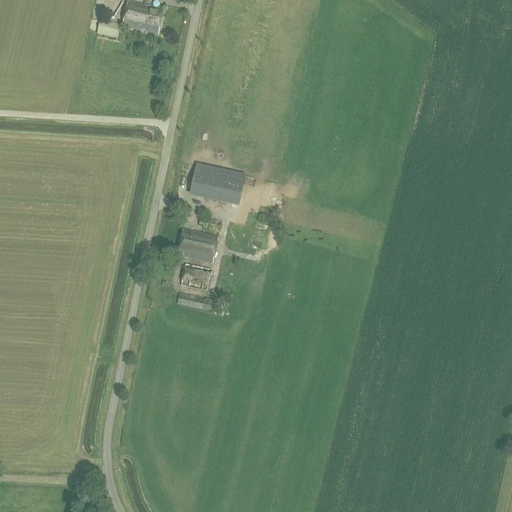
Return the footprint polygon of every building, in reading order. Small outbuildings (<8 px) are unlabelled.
[(158,35),(164,11),(129,3),(123,27),(158,35)] [(100,35),(118,37),(119,23),(102,22),(100,35)] [(101,43),(100,50),(108,52),(109,45),(101,43)] [(139,46),(143,56),(151,53),(147,43),(139,46)] [(239,204),(245,178),(197,167),(191,193),(239,204)] [(185,231),(179,257),(213,264),(218,238),(185,231)] [(187,265),(182,287),(207,292),(212,270),(187,265)] [(177,305),(213,312),(216,301),(180,294),(177,305)]
